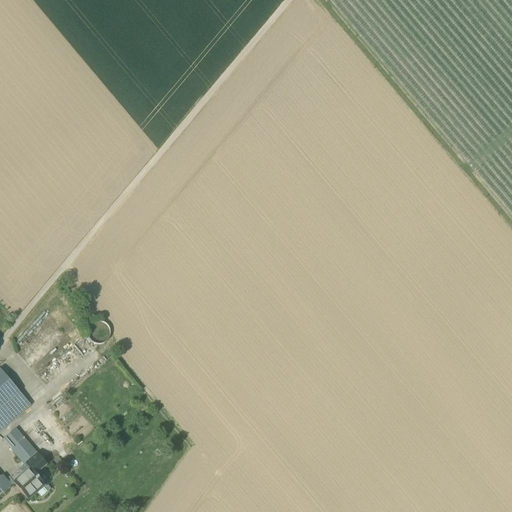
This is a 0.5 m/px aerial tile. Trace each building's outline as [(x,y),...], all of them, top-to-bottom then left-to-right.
[(89,339),(95,344),(104,344),(110,337),(109,328),(102,323),(94,323),(88,330),(89,339)] [(0,431),(30,406),(0,370),(0,431)] [(2,440),(25,465),(37,455),(15,429),(2,440)] [(27,500),(36,493),(36,492),(35,490),(41,485),(43,487),(43,486),(34,475),(46,465),(37,455),(25,465),(29,471),(13,484),(14,485),(15,484),(21,491),(20,492),(27,500)] [(0,496),(8,489),(0,479),(0,496)] [(45,488),(43,486),(43,487),(41,485),(35,490),(36,492),(36,493),(40,498),(50,490),(48,487),(45,488)]
